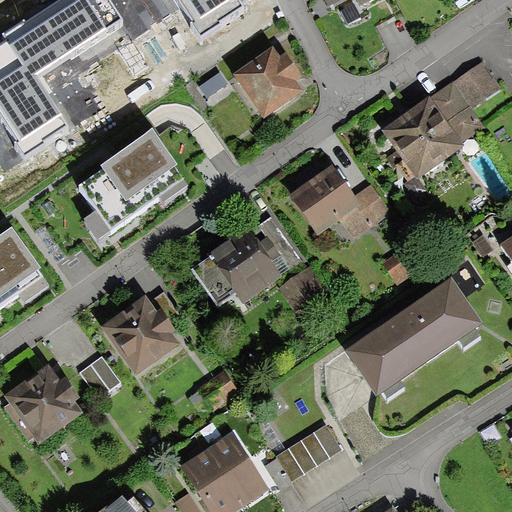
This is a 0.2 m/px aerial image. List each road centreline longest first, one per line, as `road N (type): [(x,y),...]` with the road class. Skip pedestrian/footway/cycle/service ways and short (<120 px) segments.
road 1 (residential): [(0,356),(348,107)]
road 2 (residential): [(348,107),(501,0)]
road 3 (residential): [(402,464),(511,394)]
road 4 (residential): [(292,0),(348,107)]
